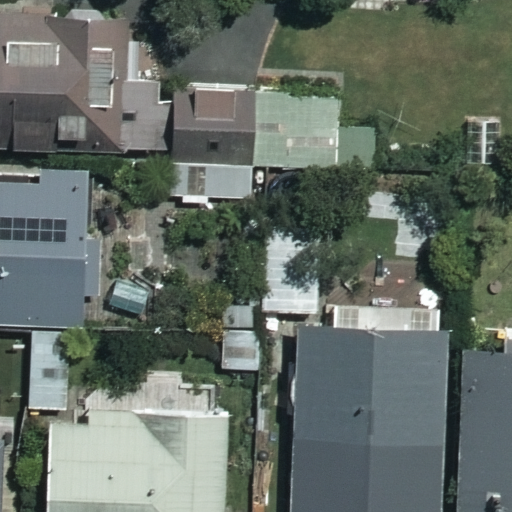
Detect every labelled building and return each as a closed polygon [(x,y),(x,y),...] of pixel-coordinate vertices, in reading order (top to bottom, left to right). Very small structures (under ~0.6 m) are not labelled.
[(86,40),(86,18),(0,18),(0,146),(159,145),(159,91),(125,92),(125,39),(86,40)] [(192,40),(192,102),(178,102),(177,166),(374,167),(374,122),(337,122),(338,103),(255,103),(256,40),(192,40)] [(0,326),(88,328),(91,182),(0,180),(0,326)] [(319,269),(257,267),(256,310),(318,312),(319,269)] [(252,303),(222,305),(226,370),(256,369),(252,303)] [(446,511),(453,331),(298,326),(291,511),(446,511)] [(59,359),(60,333),(31,333),(30,411),(67,412),(67,359),(59,359)] [(511,511),(511,349),(467,348),(461,511),(511,511)] [(86,421),(60,421),(60,440),(48,440),(48,511),(225,511),(225,404),(86,404),(86,421)]
